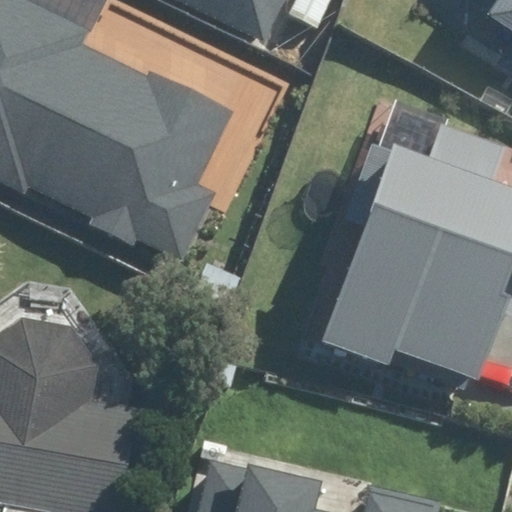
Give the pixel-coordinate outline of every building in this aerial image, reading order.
[(139,238),(181,259),(213,193),(198,185),(234,112),(151,70),(148,75),(82,42),(88,29),(28,0),(0,0),(0,183),(25,196),(31,185),(93,216),(89,225),(134,248),(139,238)] [(173,0),(266,44),(287,0),(173,0)] [(511,0),(484,0),(463,31),(511,64),(511,0)] [(511,188),(352,135),(320,229),(337,234),(294,362),(399,397),(403,383),(469,405),(505,296),(511,297),(511,188)] [(0,511),(118,511),(133,424),(86,417),(92,383),(63,343),(12,334),(0,342),(0,511)] [(441,511),(443,506),(367,489),(361,511),(337,511),(315,507),(322,478),(249,461),(248,467),(209,458),(196,511),(441,511)]
